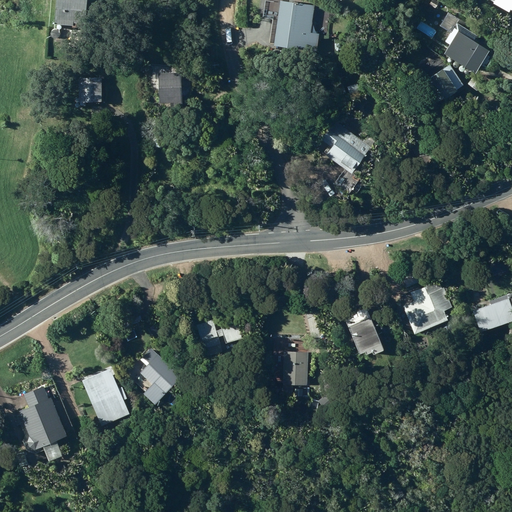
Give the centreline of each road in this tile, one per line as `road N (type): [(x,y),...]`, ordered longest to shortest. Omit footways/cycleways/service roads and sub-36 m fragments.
road 1 (tertiary): [(0,337),(121,267),(178,251),(308,239)]
road 2 (residential): [(308,239),(239,82),(227,0)]
road 3 (tertiary): [(308,239),(392,229),(511,185)]
